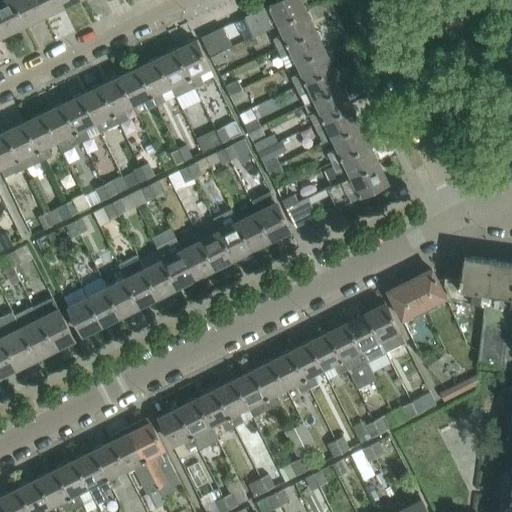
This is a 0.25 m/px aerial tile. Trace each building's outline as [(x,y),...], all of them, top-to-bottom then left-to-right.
[(24,25),(12,0),(2,0),(0,1),(0,23),(5,34),(7,33),(9,34),(16,31),(15,29),(24,25)] [(43,16),(35,0),(12,0),(24,25),(26,24),(28,25),(35,22),(35,19),(43,16)] [(58,0),(35,0),(43,16),(45,15),(47,16),(54,13),(54,10),(62,6),(58,0)] [(278,24),(306,11),(300,0),(278,0),(245,16),(253,34),(278,23),(278,24)] [(277,47),(315,29),(310,20),(311,18),(308,11),(306,11),(278,24),(283,33),(273,38),(277,47)] [(232,46),(223,27),(201,37),(210,56),(223,50),(232,46)] [(324,48),(319,38),(320,36),(317,30),(315,30),(315,29),(277,47),(282,56),(292,51),(296,61),(324,48)] [(208,67),(195,40),(194,41),(192,39),(186,42),(186,44),(176,49),(194,86),(202,81),(198,72),(208,67)] [(194,86),(176,49),(174,48),(167,51),(167,54),(157,58),(175,95),(186,90),(194,86)] [(333,67),(328,58),(329,56),(326,49),(324,49),(324,48),(296,61),(301,71),(291,76),(295,85),(333,67)] [(214,64),(227,58),(223,50),(210,56),(214,64)] [(175,95),(157,58),(155,57),(148,61),(148,63),(139,67),(156,103),(164,99),(175,95)] [(129,72),(120,76),(133,103),(143,98),(147,107),(156,103),(139,67),(138,68),(136,66),(129,70),(129,72)] [(315,100),(342,87),(337,76),(338,74),(335,68),(333,68),(333,67),(295,85),(300,94),(310,90),(314,99),(315,100)] [(133,103),(120,76),(118,77),(116,75),(110,78),(110,81),(101,85),(118,122),(126,118),(126,117),(137,112),(133,103)] [(242,87),(238,79),(226,85),(230,93),(242,87)] [(118,122),(101,85),(99,86),(97,85),(91,88),(91,90),(82,94),(94,121),(95,120),(100,130),(118,122)] [(234,101),(246,95),(242,87),(230,93),(234,101)] [(351,106),(346,95),(347,93),(344,87),(342,87),(315,100),(314,99),(304,104),(314,124),(351,106)] [(94,121),(82,94),(81,95),(79,94),(73,97),(73,98),(64,103),(81,139),(88,136),(84,126),(94,121)] [(81,139),(64,103),(61,104),(59,103),(53,106),(53,108),(46,111),(59,138),(57,139),(62,149),(64,148),(81,139)] [(333,138),(360,124),(355,114),(357,112),(354,106),(351,106),(314,124),(323,142),(333,138)] [(59,138),(46,111),(42,113),(40,112),(34,115),(34,117),(27,120),(45,157),(51,154),(46,144),(57,139),(59,138)] [(260,125),(256,118),(245,124),(248,131),(260,125)] [(221,142),(241,132),(235,119),(215,129),(221,142)] [(45,157),(27,120),(23,122),(21,121),(15,124),(15,126),(7,130),(25,166),(45,157)] [(331,162),(370,144),(369,144),(364,133),(366,131),(363,125),(360,125),(360,124),(333,138),(338,148),(327,153),(331,162)] [(264,133),(260,125),(248,131),(252,139),(264,133)] [(215,129),(197,138),(203,151),(221,142),(215,129)] [(25,166),(7,130),(4,131),(2,130),(0,131),(0,168),(12,164),(16,171),(25,166)] [(276,142),(278,141),(274,133),(254,143),(258,151),(276,142)] [(105,138),(105,154),(118,154),(118,138),(105,138)] [(281,153),(276,142),(258,151),(264,162),(267,169),(280,163),(275,155),(281,153)] [(192,156),(186,143),(177,148),(183,160),(192,156)] [(238,156),(233,144),(223,148),(229,160),(238,156)] [(378,163),(373,153),(375,150),(372,144),(370,144),(331,162),(341,180),(350,175),(351,176),(378,163)] [(116,159),(121,171),(153,157),(148,145),(116,159)] [(183,160),(177,148),(170,151),(176,164),(183,160)] [(229,160),(223,148),(216,151),(222,164),(229,160)] [(201,174),(195,161),(186,166),(192,178),(201,174)] [(154,174),(148,162),(139,166),(145,178),(154,174)] [(271,177),(284,171),(280,163),(267,169),(271,177)] [(336,207),(387,182),(378,163),(351,176),(350,175),(341,180),(327,187),(336,207)] [(145,178),(139,166),(132,170),(133,171),(123,176),(128,187),(145,178)] [(192,178),(186,166),(179,169),(185,181),(192,178)] [(123,176),(122,175),(103,184),(108,196),(128,187),(123,176)] [(56,201),(79,193),(75,180),(52,189),(56,201)] [(163,192),(157,180),(148,185),(154,197),(163,192)] [(108,196),(103,184),(96,188),(101,199),(108,196)] [(154,197),(148,185),(141,188),(147,200),(154,197)] [(299,201),(295,193),(283,199),(286,206),(299,201)] [(318,216),(308,196),(299,201),(286,206),(296,227),(318,216)] [(79,210),(73,198),(67,202),(73,214),(79,210)] [(126,210),(120,198),(111,203),(117,215),(126,210)] [(290,230),(275,201),(255,211),(269,240),(278,236),(280,237),(285,234),(286,232),(290,230)] [(73,214),(67,202),(57,206),(63,218),(73,214)] [(117,215),(111,203),(105,206),(110,218),(117,215)] [(236,220),(231,208),(213,217),(219,229),(218,230),(232,259),(239,255),(241,256),(248,253),(248,250),(251,249),(236,220)] [(53,223),(47,211),(38,216),(44,228),(53,223)] [(269,240),(255,211),(236,220),(251,249),(258,245),(260,246),(266,244),(267,241),(269,240)] [(88,229),(82,217),(73,221),(79,233),(88,229)] [(79,233),(73,221),(67,224),(72,236),(79,233)] [(42,252),(62,242),(56,230),(36,239),(42,252)] [(232,259),(218,230),(199,239),(213,268),(221,264),(223,265),(229,262),(230,260),(232,259)] [(13,243),(6,231),(0,234),(0,239),(4,248),(13,243)] [(199,239),(182,248),(180,249),(194,278),(202,274),(204,275),(210,272),(211,270),(213,268),(199,239)] [(180,249),(182,248),(178,241),(158,251),(175,288),(183,283),(185,285),(192,281),(192,279),(194,278),(180,249)] [(32,257),(26,244),(7,253),(13,266),(32,257)] [(175,288),(158,251),(141,260),(144,267),(143,268),(157,297),(165,293),(167,294),(173,291),(173,288),(175,288)] [(484,313),(491,259),(464,255),(461,276),(459,276),(459,279),(444,277),(444,283),(451,298),(466,300),(465,311),(483,313),(484,313)] [(509,307),(511,285),(511,262),(491,259),(484,313),(483,313),(476,364),(502,367),(509,307)] [(157,297),(143,268),(124,277),(138,306),(146,302),(148,303),(155,300),(155,298),(157,297)] [(445,296),(437,281),(431,269),(409,280),(423,307),(445,296)] [(138,306),(124,277),(106,286),(120,315),(127,312),(129,313),(136,309),(136,307),(138,306)] [(423,307),(409,280),(388,291),(401,318),(423,307)] [(511,285),(509,307),(502,367),(511,368),(511,285)] [(106,286),(88,295),(87,296),(101,325),(108,321),(110,322),(117,319),(118,317),(120,315),(106,286)] [(87,296),(88,295),(84,289),(66,299),(68,304),(67,305),(82,335),(90,331),(92,332),(99,328),(99,326),(101,325),(87,296)] [(66,343),(73,339),(52,298),(34,307),(35,310),(39,316),(55,348),(56,348),(58,349),(65,346),(66,343)] [(404,341),(385,303),(381,304),(379,303),(373,306),(373,308),(365,312),(385,352),(386,352),(386,351),(404,341)] [(55,348),(39,316),(35,310),(34,307),(33,306),(15,315),(17,319),(16,319),(20,327),(21,327),(36,358),(37,357),(39,359),(46,355),(47,353),(55,348)] [(21,327),(20,327),(16,319),(17,319),(15,315),(13,311),(0,317),(0,332),(2,336),(18,367),(19,367),(21,368),(27,365),(28,362),(36,358),(21,327)] [(385,352),(365,312),(363,314),(361,312),(354,316),(354,318),(347,322),(367,362),(368,361),(385,352)] [(367,362),(347,322),(345,323),(342,322),(336,325),(336,327),(328,331),(346,368),(348,368),(358,387),(376,378),(368,361),(367,362)] [(346,368),(328,331),(326,330),(319,333),(319,336),(309,341),(322,367),(328,378),(346,368)] [(18,367),(2,336),(0,332),(0,375),(0,376),(2,377),(9,374),(9,371),(18,367)] [(322,367),(309,341),(307,340),(300,343),(300,345),(290,350),(309,387),(319,382),(314,372),(322,367)] [(309,387),(290,350),(288,349),(281,352),(282,354),(271,360),(285,387),(296,381),(301,391),(309,387)] [(285,387),(271,360),(270,358),(263,362),(263,364),(253,369),(271,407),(281,402),(276,391),(285,387)] [(271,407),(253,369),(251,368),(245,371),(245,373),(234,379),(247,406),(253,416),(263,411),(271,407)] [(477,383),(478,373),(459,383),(463,390),(477,383)] [(247,406),(234,379),(232,377),(225,381),(225,383),(215,388),(234,425),(244,420),(239,410),(247,406)] [(444,400),(463,390),(459,383),(440,392),(444,400)] [(234,425),(215,388),(213,387),(207,390),(207,393),(196,398),(210,424),(220,419),(225,430),(234,425)] [(437,403),(431,391),(410,401),(416,414),(437,403)] [(196,398),(196,397),(194,396),(188,400),(188,402),(178,407),(196,444),(206,439),(208,443),(217,439),(210,424),(196,398)] [(416,414),(410,401),(391,411),(398,423),(416,414)] [(330,457),(302,403),(296,406),(304,421),(303,422),(316,449),(317,448),(323,461),(330,457)] [(178,407),(177,407),(176,406),(169,409),(169,411),(158,417),(172,444),(172,443),(178,454),(179,453),(196,444),(178,407)] [(379,433),(398,423),(391,411),(373,420),(379,433)] [(182,486),(147,416),(129,425),(159,485),(157,487),(162,496),(182,486)] [(379,433),(373,420),(365,424),(364,421),(352,426),(354,430),(360,442),(379,433)] [(316,449),(303,422),(284,431),(298,457),(297,458),(303,471),(313,466),(306,454),(316,449)] [(159,485),(129,425),(109,435),(111,441),(112,440),(126,467),(125,467),(127,471),(134,468),(147,492),(157,487),(159,485)] [(360,442),(354,430),(334,439),(341,452),(360,442)] [(341,452),(334,439),(327,443),(333,456),(341,452)] [(112,440),(111,441),(102,446),(99,444),(93,447),(93,448),(112,486),(120,482),(115,472),(125,467),(126,467),(112,440)] [(376,457),(383,453),(377,440),(369,444),(376,457)] [(376,457),(369,444),(362,448),(368,461),(376,457)] [(112,486),(93,448),(93,450),(83,455),(81,453),(74,456),(74,459),(93,496),(96,503),(107,498),(104,490),(112,486)] [(222,496),(224,495),(201,450),(181,460),(207,511),(221,511),(228,509),(222,496)] [(269,453),(251,465),(259,477),(277,465),(269,453)] [(303,471),(297,458),(290,462),(296,474),(303,471)] [(93,496),(74,459),(65,464),(62,463),(56,466),(56,468),(74,505),(93,496)] [(347,471),(341,459),(332,463),(338,476),(347,471)] [(74,505),(56,468),(56,469),(46,474),(44,472),(37,475),(37,478),(36,479),(50,505),(61,500),(66,509),(74,505)] [(328,481),(321,468),(313,472),(320,485),(328,481)] [(275,485),(269,472),(259,477),(266,490),(275,485)] [(312,489),(320,485),(313,472),(305,477),(312,489)] [(248,499),(237,475),(225,481),(230,492),(224,495),(222,496),(228,509),(248,499)] [(266,490),(259,477),(253,480),(259,493),(266,490)] [(50,505),(36,479),(27,483),(24,482),(18,485),(18,488),(17,488),(29,511),(41,511),(40,510),(50,505)] [(290,500),(284,487),(275,492),(281,505),(290,500)] [(29,511),(17,488),(9,492),(6,491),(0,493),(0,499),(6,511),(29,511)] [(281,505),(275,492),(268,495),(274,508),(281,505)] [(428,511),(421,499),(402,508),(403,511),(428,511)]
